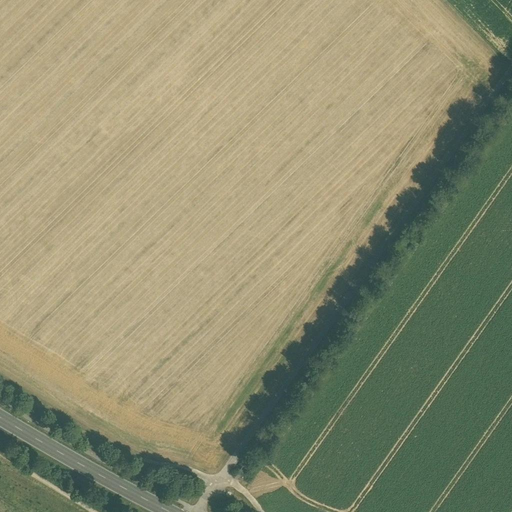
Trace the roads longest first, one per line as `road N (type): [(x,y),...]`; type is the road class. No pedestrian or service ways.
road 1 (track): [(511,67),(215,483)]
road 2 (track): [(0,375),(145,462),(215,483)]
road 3 (secondary): [(167,511),(0,415)]
